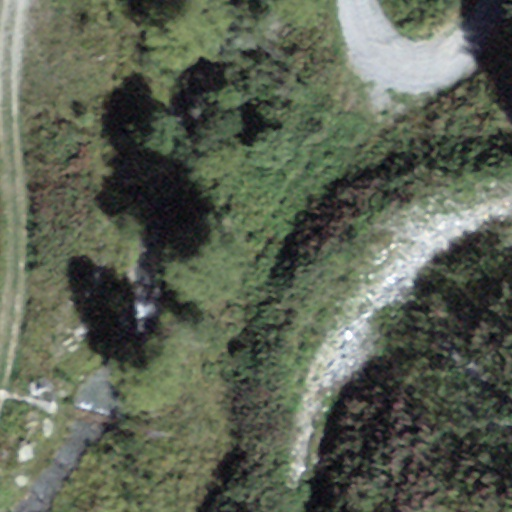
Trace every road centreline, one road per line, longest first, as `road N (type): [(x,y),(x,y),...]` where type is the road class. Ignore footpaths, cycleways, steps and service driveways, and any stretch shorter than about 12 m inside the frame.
road 1 (track): [(24,0),(9,92),(13,264),(0,371)]
road 2 (track): [(509,0),(485,43),(441,81),(377,68),(356,28),(357,0)]
